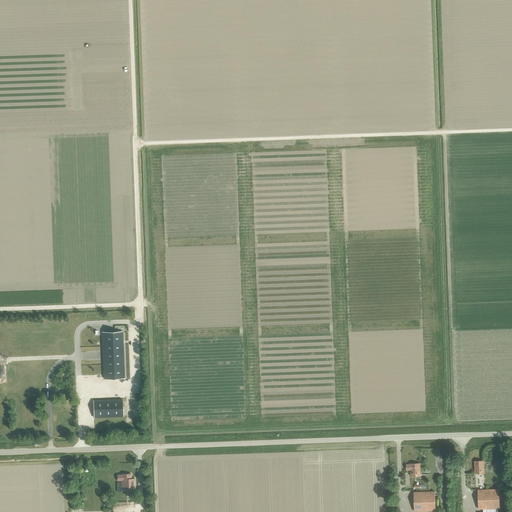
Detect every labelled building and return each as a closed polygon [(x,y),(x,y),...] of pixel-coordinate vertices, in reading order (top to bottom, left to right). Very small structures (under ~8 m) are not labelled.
[(103,347),(104,379),(124,378),(122,331),(102,332),(103,343),(102,343),(102,347),(103,347)] [(93,400),(94,417),(123,416),(123,399),(93,400)] [(474,461),(475,473),(484,473),(484,461),(474,461)] [(406,464),(407,470),(411,470),(411,476),(420,476),(420,463),(410,464),(406,464)] [(122,475),(117,475),(118,480),(122,480),(122,486),(131,486),(131,474),(122,474),(122,475)] [(499,508),(499,489),(478,490),(479,509),(499,508)] [(414,492),(415,511),(435,510),(435,491),(414,492)]
